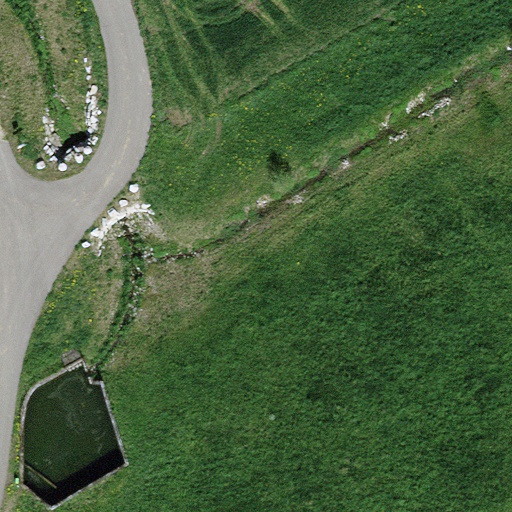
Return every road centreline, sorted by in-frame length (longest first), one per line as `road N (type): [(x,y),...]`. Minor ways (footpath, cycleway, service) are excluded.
road 1 (track): [(17,253),(80,199),(117,150),(126,66),(111,0)]
road 2 (track): [(0,165),(17,253),(0,382)]
